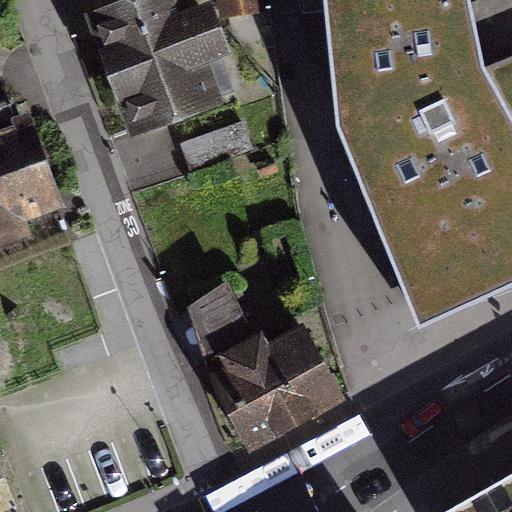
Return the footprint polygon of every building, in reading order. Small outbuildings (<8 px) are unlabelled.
[(185,0),(139,0),(93,18),(141,139),(227,105),(185,0)] [(471,0),(324,0),(332,87),(336,124),(417,327),(511,285),(511,56),(487,67),(478,30),(471,0)] [(0,232),(55,212),(18,114),(0,120),(0,232)] [(217,374),(255,441),(335,396),(297,329),(217,374)] [(511,511),(511,470),(436,511),(511,511)]
